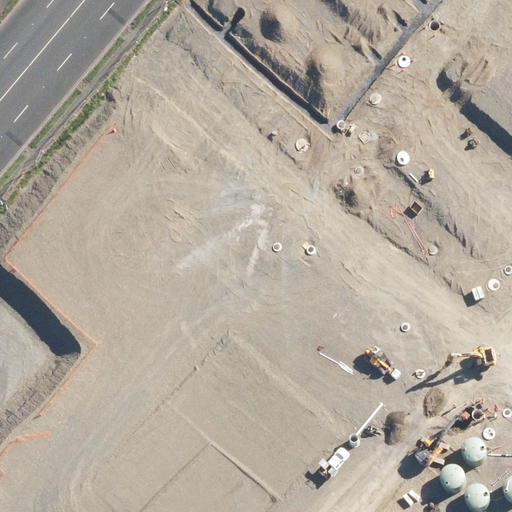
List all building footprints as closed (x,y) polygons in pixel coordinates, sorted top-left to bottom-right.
[(350,18),(327,0),(243,0),(315,60),(350,18)] [(511,82),(501,95),(511,104),(511,82)] [(511,176),(511,163),(469,126),(424,179),(474,222),(511,176)] [(215,511),(249,475),(195,428),(130,502),(140,511),(215,511)] [(511,511),(511,470),(470,435),(421,492),(444,511),(511,511)]
